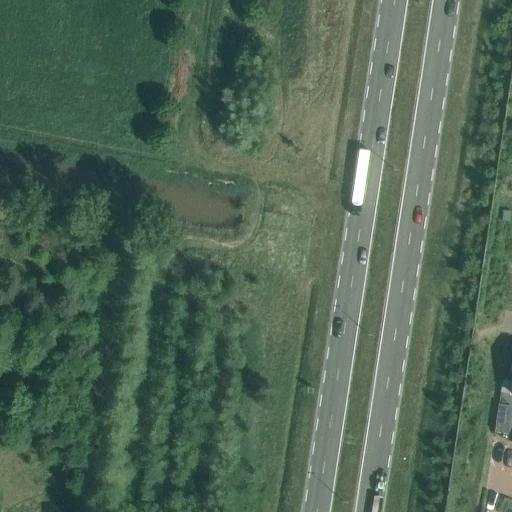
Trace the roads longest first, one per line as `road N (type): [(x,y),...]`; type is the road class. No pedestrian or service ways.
road 1 (primary): [(393,0),(316,511)]
road 2 (primary): [(369,511),(446,0)]
